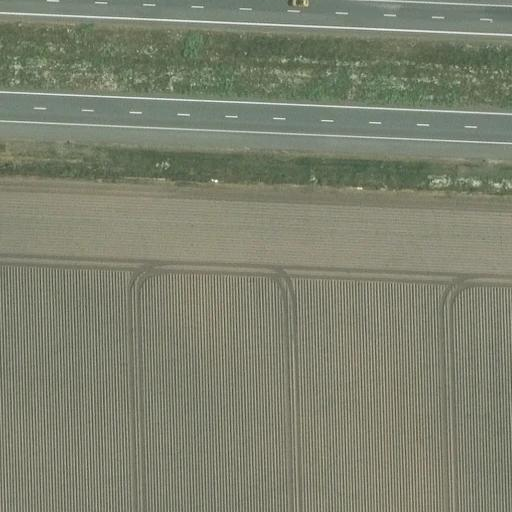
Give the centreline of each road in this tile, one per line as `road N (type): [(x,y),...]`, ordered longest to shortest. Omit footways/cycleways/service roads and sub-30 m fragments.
road 1 (motorway): [(0,109),(511,131)]
road 2 (motorway): [(511,22),(0,1)]
